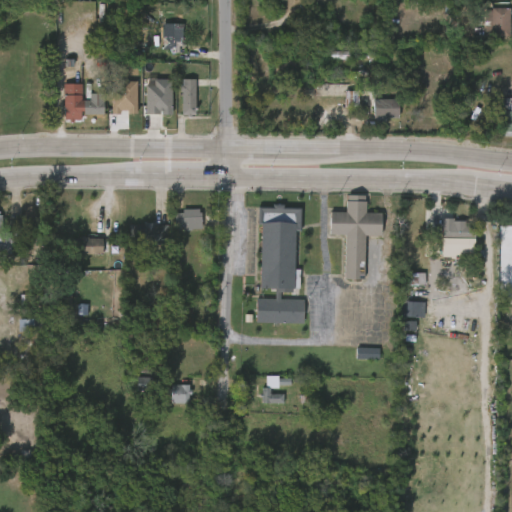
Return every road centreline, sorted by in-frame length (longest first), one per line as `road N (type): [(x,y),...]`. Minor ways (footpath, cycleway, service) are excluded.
road 1 (secondary): [(231,182),(471,190)]
road 2 (secondary): [(230,148),(0,156)]
road 3 (secondary): [(511,158),(287,149)]
road 4 (residential): [(228,399),(231,182)]
road 5 (residential): [(230,148),(232,0)]
road 6 (secondary): [(0,187),(139,181)]
